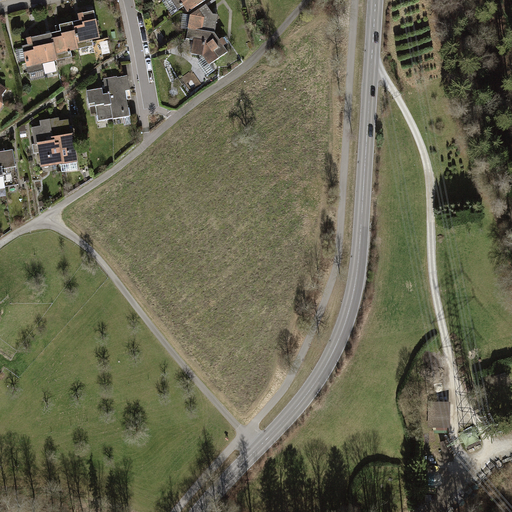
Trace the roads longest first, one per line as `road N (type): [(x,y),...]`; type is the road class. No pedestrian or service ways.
road 1 (secondary): [(198,511),(308,394),(343,330),(356,281),(376,0)]
road 2 (track): [(371,71),(390,86),(428,172),(433,284),(464,468)]
road 3 (track): [(0,244),(118,167),(246,66),(308,0)]
road 4 (track): [(42,218),(96,255),(256,449)]
